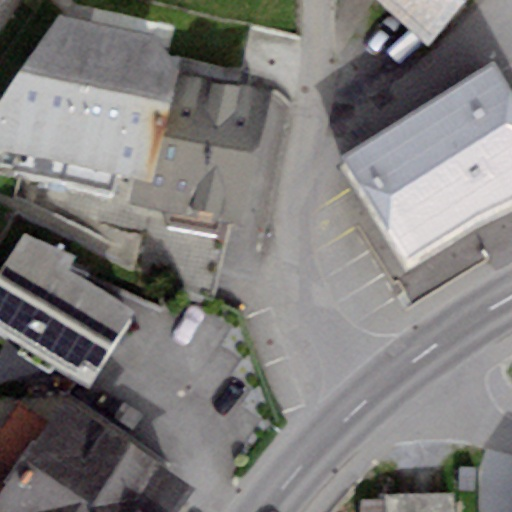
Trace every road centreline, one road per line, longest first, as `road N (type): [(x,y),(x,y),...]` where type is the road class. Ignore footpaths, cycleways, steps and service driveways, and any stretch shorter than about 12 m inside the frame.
road 1 (residential): [(317,0),(291,227),(307,299),(324,332),(376,389)]
road 2 (unknown): [(135,342),(211,511)]
road 3 (secondary): [(376,389),(263,511)]
road 4 (secondary): [(511,297),(376,389)]
road 5 (residential): [(376,389),(511,438)]
